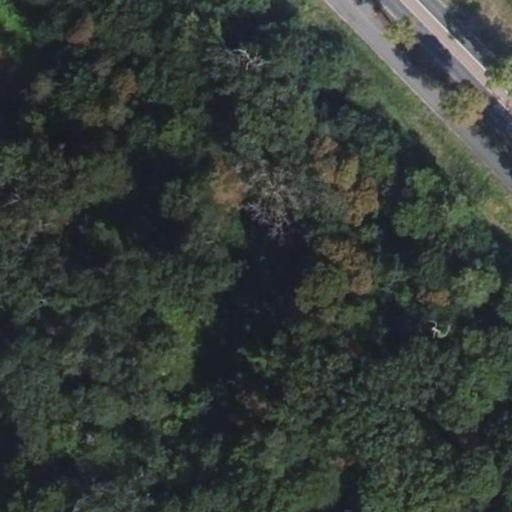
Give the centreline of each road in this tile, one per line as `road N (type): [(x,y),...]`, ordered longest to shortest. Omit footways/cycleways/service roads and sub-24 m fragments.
road 1 (unknown): [(319,511),(511,391)]
road 2 (primary): [(387,0),(511,128)]
road 3 (primary): [(511,87),(426,0)]
